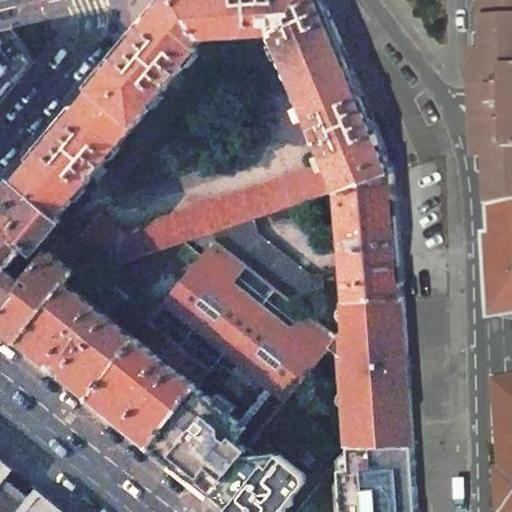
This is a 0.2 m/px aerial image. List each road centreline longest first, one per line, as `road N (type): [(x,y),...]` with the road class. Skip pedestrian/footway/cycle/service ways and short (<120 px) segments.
road 1 (residential): [(486,359),(474,116)]
road 2 (primary): [(163,511),(0,378)]
road 3 (residential): [(88,0),(94,30),(0,149)]
road 4 (residential): [(372,0),(436,89),(474,116)]
road 5 (residential): [(494,492),(486,359)]
